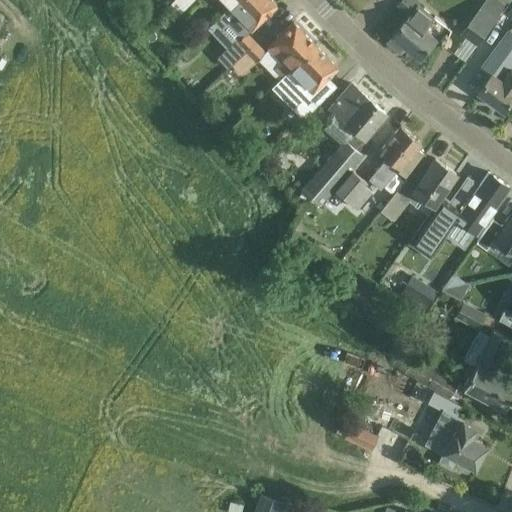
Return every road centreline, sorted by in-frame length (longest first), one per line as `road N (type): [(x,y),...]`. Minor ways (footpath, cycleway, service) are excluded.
road 1 (residential): [(190,370),(228,279),(33,0)]
road 2 (residential): [(225,387),(483,511)]
road 3 (residential): [(511,168),(376,62),(316,0)]
road 4 (residential): [(0,278),(190,370)]
road 5 (residential): [(165,511),(225,387)]
